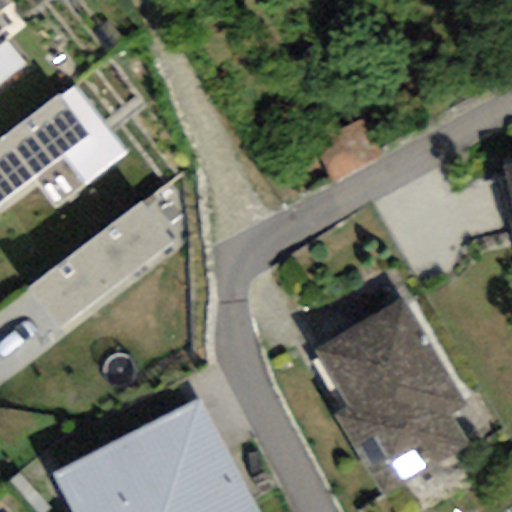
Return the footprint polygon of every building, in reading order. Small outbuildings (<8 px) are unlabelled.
[(0,214),(91,146),(57,101),(0,143),(0,214)] [(324,151),(337,184),(378,168),(365,135),(324,151)] [(175,251),(138,206),(25,297),(62,342),(175,251)] [(402,307),(315,360),(350,416),(334,425),(380,501),(424,475),(425,476),(469,450),(451,421),(467,412),(402,307)] [(256,511),(201,404),(51,483),(66,511),(256,511)]
